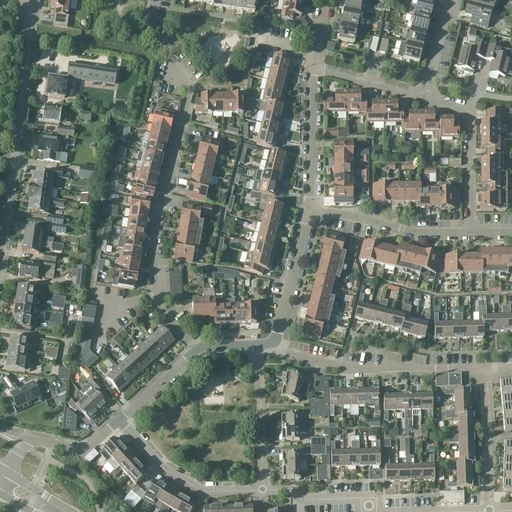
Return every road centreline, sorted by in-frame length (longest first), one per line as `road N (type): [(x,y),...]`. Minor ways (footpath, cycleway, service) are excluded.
road 1 (residential): [(195,350),(154,305),(154,230),(189,90),(150,31),(154,0)]
road 2 (residential): [(0,250),(33,0)]
road 3 (residential): [(485,369),(345,368),(283,354),(274,343)]
road 4 (residential): [(262,490),(205,493),(164,471),(119,420)]
road 5 (residential): [(471,233),(471,114),(423,98)]
road 6 (residential): [(313,209),(421,234),(471,233)]
road 7 (residential): [(262,490),(258,344)]
road 8 (residential): [(489,510),(485,369)]
road 9 (residential): [(313,209),(315,69)]
road 10 (residential): [(274,343),(313,209)]
